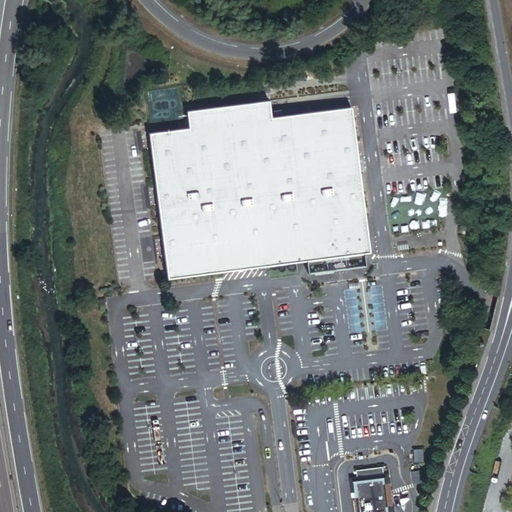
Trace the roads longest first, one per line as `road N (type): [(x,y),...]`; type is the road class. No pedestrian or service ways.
road 1 (trunk): [(30,511),(0,240)]
road 2 (trunk): [(366,0),(315,43),(251,54),(201,42),(147,0)]
road 3 (unclassified): [(511,314),(449,511)]
road 4 (trunk): [(0,156),(14,0)]
road 5 (unclassified): [(491,0),(511,128)]
